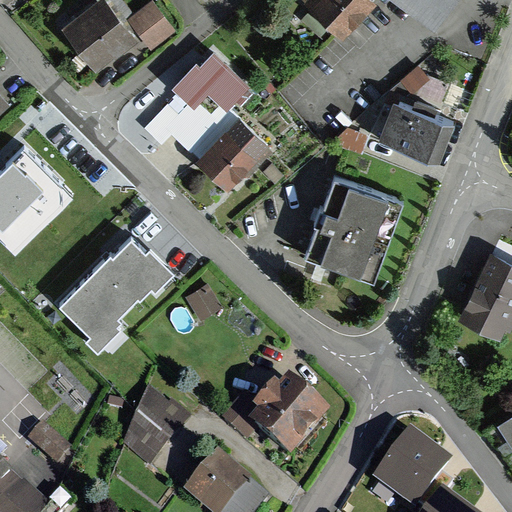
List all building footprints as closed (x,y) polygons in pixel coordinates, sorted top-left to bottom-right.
[(91,0),(63,23),(96,64),(114,50),(116,53),(138,35),(122,14),(130,8),(123,0),(91,0)] [(176,26),(154,0),(149,0),(135,12),(140,32),(152,46),(176,26)] [(306,0),(343,35),(376,0),(306,0)] [(400,0),(434,25),(452,0),(400,0)] [(171,81),(189,98),(194,103),(208,88),(226,104),(229,102),(250,79),(214,45),(201,59),(196,55),(171,81)] [(417,63),(401,78),(409,89),(442,101),(448,81),(425,72),(417,63)] [(165,124),(197,155),(226,124),(228,126),(240,112),(229,102),(226,104),(208,88),(194,103),(189,98),(165,124)] [(0,92),(0,109),(9,101),(0,92)] [(395,94),(381,134),(439,156),(454,116),(395,94)] [(271,141),(240,112),(228,126),(226,124),(197,155),(230,186),(239,176),(244,180),(275,147),(269,142),(271,141)] [(347,125),(330,140),(362,152),(369,133),(347,125)] [(62,136),(15,184),(43,211),(90,163),(62,136)] [(405,195),(336,170),(324,201),(321,200),(315,216),(318,218),(306,251),(375,276),(405,195)] [(112,250),(60,301),(89,330),(85,335),(98,347),(121,324),(116,320),(121,316),(118,313),(138,292),(141,296),(152,285),(155,288),(175,269),(150,244),(145,249),(131,235),(114,252),(112,250)] [(511,256),(490,246),(456,314),(510,340),(511,336),(511,256)] [(208,281),(187,294),(201,317),(222,304),(208,281)] [(257,431),(291,459),(331,412),(286,375),(280,383),(276,380),(258,401),(244,389),(220,417),(248,441),(257,431)] [(124,441),(150,464),(192,416),(171,398),(167,402),(149,387),(124,441)] [(511,410),(499,420),(511,440),(511,410)] [(71,446),(43,421),(28,438),(56,463),(71,446)] [(467,511),(436,489),(457,460),(411,427),(377,474),(425,509),(422,511),(467,511)] [(183,491),(207,511),(257,511),(273,495),(219,449),(183,491)] [(23,479),(0,456),(0,511),(42,511),(52,503),(25,476),(23,479)]
